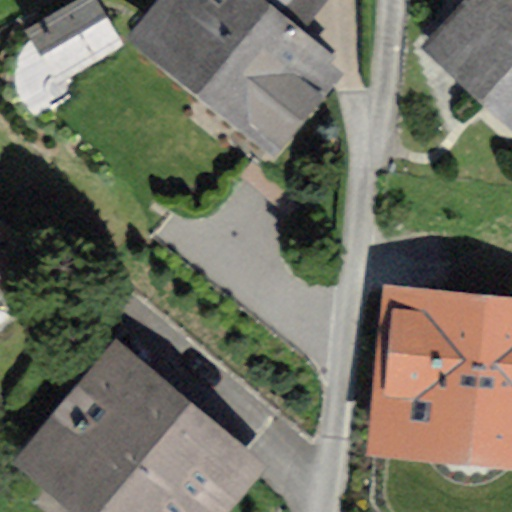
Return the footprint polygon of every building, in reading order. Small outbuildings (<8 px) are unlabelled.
[(56,83),(124,45),(98,0),(72,0),(25,27),(56,83)] [(273,0),(187,0),(199,9),(170,45),(279,133),(326,75),(309,61),(315,54),(293,36),(299,29),(269,5),(273,0)] [(511,0),(467,0),(474,7),(442,43),(511,106),(511,0)] [(0,275),(24,247),(0,227),(0,275)] [(403,307),(390,433),(445,438),(446,425),(498,430),(497,443),(511,444),(511,317),(511,309),(511,301),(472,298),(471,314),(403,307)] [(197,511),(238,464),(122,366),(43,459),(105,511),(197,511)]
